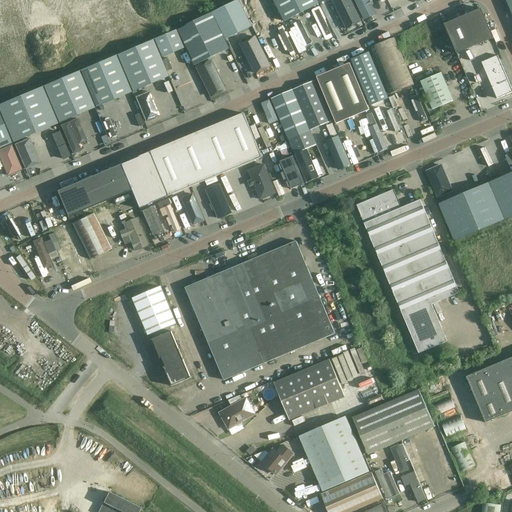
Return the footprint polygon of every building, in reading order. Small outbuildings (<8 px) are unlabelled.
[(225,40),(252,27),(252,26),(252,27),(239,0),(238,0),(212,13),(213,13),(226,39),(225,40)] [(239,0),(252,26),(252,27),(257,35),(284,22),(273,0),(239,0)] [(316,0),(273,0),(284,22),(319,5),(316,0)] [(350,0),(332,0),(330,1),(343,29),(361,20),(350,0)] [(359,0),(353,0),(363,21),(368,19),(359,0)] [(318,8),(310,12),(325,42),(332,38),(318,8)] [(444,24),(457,54),(494,38),(481,9),(444,24)] [(177,31),(194,66),(229,49),(212,13),(176,31),(177,31)] [(284,27),(276,30),(288,56),(296,52),(284,27)] [(153,40),(154,40),(162,58),(183,49),(175,31),(176,31),(153,40)] [(271,66),(255,37),(238,45),(254,75),(271,66)] [(406,66),(394,39),(371,47),(390,95),(414,85),(406,66)] [(168,77),(152,40),(117,55),(117,56),(121,64),(133,92),(168,77)] [(469,56),(472,65),(496,55),(493,46),(469,56)] [(369,53),(352,60),(363,87),(366,96),(371,106),(389,99),(369,53)] [(80,71),(96,108),(131,93),(115,57),(116,56),(115,56),(79,72),(80,71)] [(511,89),(498,56),(481,62),(487,75),(492,73),(493,73),(497,83),(497,84),(492,86),(497,99),(511,92),(511,89)] [(210,59),(197,65),(212,95),(224,89),(210,59)] [(316,76),(337,124),(370,110),(350,63),(316,76)] [(43,86),(51,105),(59,123),(94,108),(78,72),(78,71),(43,86)] [(184,72),(170,78),(183,108),(197,103),(184,72)] [(421,82),(429,101),(433,110),(453,102),(441,73),(421,82)] [(271,99),(285,131),(295,155),(316,146),(310,131),(331,122),(314,81),(271,99)] [(0,112),(13,143),(21,139),(57,124),(42,87),(43,87),(42,87),(0,104),(0,112)] [(132,93),(95,108),(108,140),(145,124),(132,93)] [(143,93),(134,96),(145,123),(154,119),(143,93)] [(262,158),(244,114),(221,123),(239,167),(262,158)] [(0,148),(11,144),(0,117),(0,148)] [(60,124),(73,153),(79,150),(77,145),(85,142),(75,117),(60,124)] [(217,177),(239,167),(221,123),(198,133),(217,177)] [(367,127),(378,152),(388,147),(377,123),(367,127)] [(394,150),(403,148),(399,123),(389,125),(394,150)] [(22,139),(21,139),(35,171),(71,155),(58,124),(57,124),(22,139)] [(173,143),(191,187),(217,177),(198,133),(173,143)] [(347,135),(341,138),(346,149),(352,147),(347,135)] [(511,140),(502,144),(505,155),(511,152),(511,140)] [(151,152),(169,196),(191,187),(173,143),(151,152)] [(294,155),(305,183),(328,173),(316,146),(295,155),(294,155)] [(151,152),(120,165),(131,191),(138,209),(169,196),(151,152)] [(480,156),(465,164),(469,172),(484,163),(480,156)] [(272,157),(256,163),(268,196),(285,190),(272,157)] [(292,157),(278,162),(289,189),(303,183),(292,157)] [(120,165),(56,192),(67,217),(131,191),(120,165)] [(441,166),(427,172),(438,197),(451,191),(449,186),(450,185),(441,166)] [(511,173),(489,183),(504,220),(511,216),(511,173)] [(207,225),(232,214),(217,177),(191,187),(207,225)] [(489,183),(438,204),(453,241),(504,220),(489,183)] [(394,190),(357,206),(419,353),(447,341),(431,305),(460,293),(420,200),(401,208),(394,190)] [(67,217),(56,192),(29,204),(41,231),(68,219),(67,217)] [(181,221),(183,228),(190,225),(181,200),(169,205),(175,223),(181,221)] [(0,220),(17,247),(42,235),(41,231),(29,204),(25,205),(5,214),(3,214),(2,215),(0,217),(0,220)] [(169,211),(164,213),(169,225),(174,222),(169,211)] [(72,224),(85,251),(90,260),(112,250),(94,213),(72,224)] [(122,221),(128,236),(134,250),(148,244),(135,215),(122,221)] [(269,222),(258,227),(260,232),(272,226),(269,222)] [(83,254),(70,227),(62,231),(64,235),(60,237),(64,246),(68,244),(75,258),(83,254)] [(50,240),(43,243),(41,239),(33,242),(44,268),(52,265),(50,261),(48,255),(56,251),(57,251),(61,249),(54,233),(48,235),(50,240)] [(335,333),(300,251),(296,242),(185,288),(224,381),(335,333)] [(80,286),(86,283),(84,277),(77,280),(80,286)] [(154,339),(172,331),(178,329),(160,287),(133,299),(148,336),(152,334),(154,339)] [(172,331),(154,339),(152,340),(152,341),(153,341),(160,358),(159,359),(161,358),(165,367),(163,368),(163,369),(164,368),(172,386),(171,386),(171,387),(192,378),(191,377),(191,378),(183,360),(184,360),(184,359),(183,360),(179,351),(180,350),(180,349),(179,350),(172,332),(172,331)] [(511,357),(466,377),(486,423),(511,412),(511,357)] [(330,360),(302,372),(317,409),(345,398),(330,360)] [(317,409),(302,372),(274,383),(290,420),(317,409)] [(437,390),(458,386),(457,378),(436,382),(437,390)] [(419,390),(386,404),(401,441),(435,427),(419,390)] [(446,410),(465,402),(461,395),(443,403),(446,410)] [(219,413),(224,421),(229,430),(236,426),(238,427),(242,425),(242,423),(256,415),(247,398),(242,401),(239,396),(228,401),(231,406),(219,413)] [(367,399),(354,404),(356,411),(370,405),(367,399)] [(401,441),(386,404),(353,418),(368,455),(401,441)] [(458,404),(457,411),(465,413),(467,406),(458,404)] [(455,429),(475,423),(472,413),(452,419),(455,429)] [(299,437),(323,492),(369,472),(346,417),(299,437)] [(469,466),(481,460),(471,438),(459,444),(469,466)] [(452,443),(446,445),(456,474),(462,472),(452,443)] [(273,471),(277,475),(287,462),(293,454),(283,446),(277,453),(273,450),(262,463),(267,466),(266,468),(271,473),(273,471)] [(403,459),(413,483),(420,480),(414,465),(418,463),(416,459),(412,460),(410,456),(403,459)] [(504,478),(511,474),(511,463),(501,468),(504,478)] [(375,472),(387,499),(399,493),(390,473),(390,472),(384,475),(381,470),(375,472)] [(321,495),(328,511),(352,511),(383,499),(372,473),(321,495)] [(460,486),(470,482),(468,478),(458,482),(460,486)] [(139,511),(141,508),(108,492),(98,511),(139,511)] [(401,511),(415,504),(412,498),(398,504),(401,511)] [(361,510),(361,511),(385,511),(381,501),(361,510)] [(482,511),(499,511),(501,506),(483,503),(482,511)]
